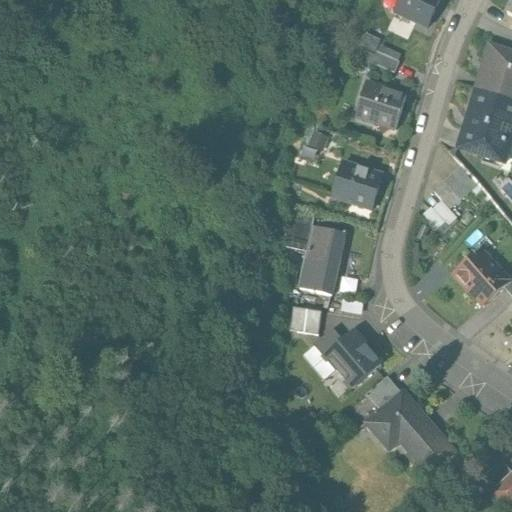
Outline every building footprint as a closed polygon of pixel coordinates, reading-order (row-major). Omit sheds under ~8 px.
[(440,3),(434,0),(404,0),(395,20),(426,34),(440,3)] [(511,56),(489,50),(483,69),(486,69),(478,94),(511,105),(511,104),(511,56)] [(398,69),(378,60),(373,71),(394,80),(398,69)] [(405,102),(367,91),(357,125),(373,130),(374,128),(394,134),(393,136),(395,137),(405,102)] [(511,105),(478,94),(467,132),(464,132),(458,153),(504,167),(510,146),(500,142),(511,105)] [(382,182),(344,172),(334,207),(351,211),(352,209),(372,214),(371,217),(373,217),(382,182)] [(477,190),(461,173),(453,180),(468,198),(477,190)] [(468,198),(453,180),(444,188),(460,205),(468,198)] [(460,205),(444,188),(435,196),(451,213),(460,205)] [(455,223),(442,206),(432,213),(446,230),(455,223)] [(329,238),(317,235),(314,248),(314,250),(325,253),(326,249),(329,238)] [(346,243),(329,238),(326,249),(324,261),(321,273),(320,278),(337,283),(346,243)] [(325,253),(314,250),(314,248),(307,246),(306,254),(312,255),(312,258),(324,261),(325,253)] [(474,264),(472,261),(453,278),(469,295),(470,294),(484,310),(504,293),(510,287),(510,286),(491,266),(490,267),(482,257),(474,264)] [(324,261),(312,258),(309,270),(321,273),(324,261)] [(321,273),(309,270),(303,297),(332,304),(337,283),(320,278),(321,273)] [(347,283),(345,297),(358,299),(359,284),(347,283)] [(345,305),(344,317),(365,320),(366,308),(345,305)] [(297,315),(295,339),(322,342),(325,318),(297,315)] [(336,340),(319,354),(328,365),(345,350),(336,340)] [(345,350),(328,365),(340,378),(342,376),(356,392),(354,394),(354,395),(382,371),(355,341),(345,350)] [(387,384),(368,401),(383,418),(402,401),(387,384)] [(383,418),(373,427),(396,453),(406,444),(414,453),(410,457),(433,483),(460,459),(405,398),(383,418)] [(511,454),(503,445),(486,461),(494,471),(511,454)] [(511,511),(511,477),(491,497),(504,511),(511,511)]
